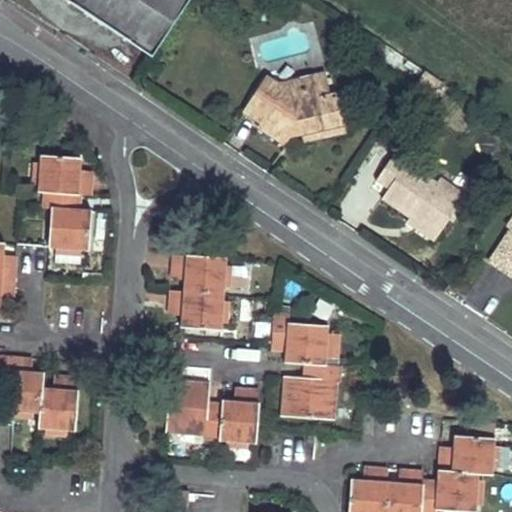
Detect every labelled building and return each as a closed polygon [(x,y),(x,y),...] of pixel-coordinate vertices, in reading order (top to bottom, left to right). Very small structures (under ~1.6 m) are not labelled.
[(64,0),(150,56),(187,0),(64,0)] [(426,100),(439,81),(423,69),(409,89),(426,100)] [(323,74),(311,76),(316,98),(326,95),(323,74)] [(265,77),(243,110),(260,122),(258,125),(284,143),(293,129),(300,132),(342,123),(336,93),(326,95),(316,98),(311,76),(276,84),(265,77)] [(342,123),(300,132),(302,141),(345,132),(342,123)] [(408,216),(435,235),(459,200),(434,183),(392,154),(374,179),(386,187),(380,196),(408,216)] [(79,159),(39,156),(38,163),(37,183),(36,190),(42,191),(42,207),(51,208),(48,246),(55,246),(75,248),(86,249),(88,209),(81,209),(72,208),(74,193),(82,193),(92,194),(92,180),(78,178),(78,170),(79,159)] [(93,171),(78,170),(78,178),(92,180),(93,171)] [(438,176),(434,183),(459,200),(463,194),(438,176)] [(74,193),(72,208),(81,209),(82,193),(74,193)] [(435,235),(408,216),(404,222),(431,241),(435,235)] [(511,218),(508,225),(511,227),(488,260),(511,276),(511,218)] [(3,243),(0,242),(0,296),(0,294),(13,295),(15,265),(2,264),(2,255),(3,243)] [(55,246),(55,254),(76,255),(75,248),(55,246)] [(14,256),(2,255),(2,264),(15,265),(15,256),(14,256)] [(225,259),(172,255),(170,270),(184,271),(184,280),(183,292),(169,290),(167,306),(181,308),(181,315),(180,326),(219,328),(220,322),(221,301),(223,287),(224,266),(225,259)] [(184,271),(170,270),(169,279),(184,280),(184,271)] [(45,279),(44,291),(75,294),(76,281),(45,279)] [(0,294),(0,296),(0,301),(8,303),(12,303),(13,295),(0,294)] [(228,301),(221,301),(220,322),(225,323),(228,301)] [(181,308),(167,306),(166,314),(181,315),(181,308)] [(288,313),(274,312),(272,342),(286,343),(285,352),(285,362),(302,363),(312,364),(311,379),(301,379),(284,377),(280,414),(333,419),(336,381),(339,382),(340,366),(324,364),(324,355),(326,333),(326,326),(288,323),(288,313)] [(332,335),(326,333),(324,355),(330,357),(332,335)] [(285,352),(286,343),(272,343),(272,346),(271,351),(285,352)] [(0,393),(5,394),(4,408),(38,409),(38,427),(43,427),(64,429),(73,430),(77,376),(62,375),(62,387),(53,387),(41,387),(42,371),(30,370),(24,370),(24,355),(7,354),(7,363),(0,362),(0,393)] [(312,364),(302,363),(301,379),(311,379),(312,364)] [(62,375),(54,374),(53,387),(62,387),(62,375)] [(170,380),(166,433),(202,435),(201,439),(252,443),(257,389),(242,388),(241,401),(234,400),(235,387),(223,386),(222,402),(221,410),(206,408),(207,401),(208,383),(205,382),(170,380)] [(242,388),(235,387),(234,400),(241,401),(242,388)] [(207,401),(206,408),(221,410),(222,402),(207,401)] [(43,427),(43,435),(63,435),(64,429),(43,427)] [(385,468),(370,467),(370,479),(361,479),(351,478),(348,511),(432,511),(433,508),(473,510),(474,504),(475,486),(476,474),(490,475),(490,465),(492,446),(492,440),(453,437),(450,472),(439,471),(436,471),(435,480),(434,489),(420,488),(421,478),(421,470),(404,470),(405,482),(397,482),(385,480),(385,468)] [(499,447),(492,446),(490,465),(498,467),(499,447)] [(370,467),(363,466),(361,479),(370,479),(370,467)] [(404,470),(398,469),(397,482),(405,482),(404,470)] [(435,480),(421,478),(420,488),(434,489),(435,480)] [(482,487),(475,486),(474,504),(481,504),(482,487)] [(168,493),(167,511),(173,511),(185,511),(187,494),(168,493)]
